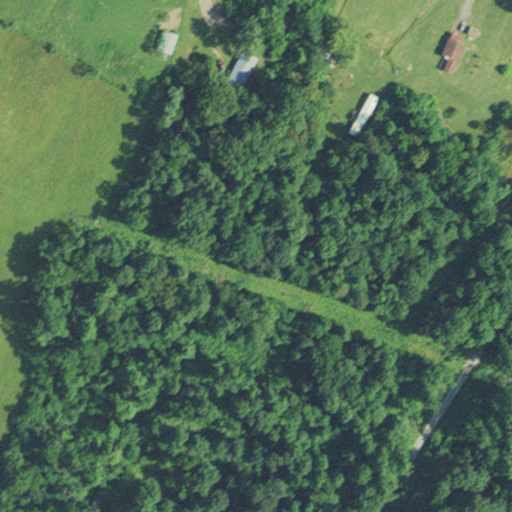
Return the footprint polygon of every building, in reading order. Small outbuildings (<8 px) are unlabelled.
[(171,50),(178,31),(165,25),(157,45),(171,50)] [(453,69),(466,39),(452,33),(439,63),(453,69)] [(258,57),(246,48),(227,72),(239,82),(258,57)] [(154,70),(147,64),(141,71),(148,77),(154,70)] [(378,94),(371,89),(349,126),(356,131),(378,94)]
